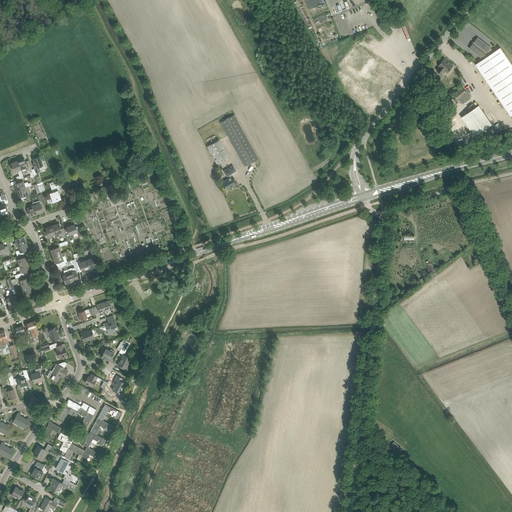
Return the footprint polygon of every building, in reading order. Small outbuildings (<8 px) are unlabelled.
[(484,59),(476,64),(511,116),(511,114),(511,64),(500,47),(493,53),(490,48),(491,47),(478,37),(474,42),(475,42),(474,44),(473,44),(469,48),(482,58),(483,57),(484,59)] [(353,80),(344,92),(373,113),(383,100),(386,103),(395,91),(391,88),(400,76),(361,47),(345,69),(359,79),(357,82),(353,80)] [(439,66),(436,70),(442,75),(445,71),(447,73),(451,69),(454,65),(451,64),(444,58),(440,63),(438,65),(439,66)] [(462,87),(460,89),(454,94),(459,99),(463,104),(470,98),(467,93),(462,87)] [(479,105),(461,117),(466,124),(483,112),(479,105)] [(234,115),(221,122),(245,166),(258,159),(234,115)] [(219,140),(207,146),(217,164),(229,158),(219,140)] [(34,168),(32,169),(34,174),(33,174),(35,177),(37,184),(40,183),(41,182),(39,176),(38,176),(36,173),(40,171),(40,172),(45,170),(43,165),(42,161),(41,161),(41,159),(40,157),(33,159),(35,164),(33,165),(34,168)] [(25,162),(24,158),(18,161),(21,169),(26,167),(27,171),(29,170),(31,175),(33,174),(34,174),(32,169),(29,160),(25,162)] [(24,177),(21,169),(18,161),(11,163),(14,172),(17,170),(19,176),(16,177),(17,180),(22,178),(24,177)] [(228,178),(222,182),(226,190),(236,184),(232,177),(230,174),(236,171),(233,166),(228,168),(227,167),(224,169),(225,170),(224,171),(227,176),(228,178)] [(13,185),(13,182),(17,181),(16,177),(8,179),(10,186),(13,185)] [(18,183),(15,184),(17,191),(29,187),(28,186),(32,185),(31,182),(28,183),(28,182),(24,183),(22,178),(17,180),(18,183)] [(40,183),(37,184),(39,189),(39,190),(40,192),(45,190),(42,182),(41,182),(40,183)] [(46,200),(48,203),(47,204),(63,198),(62,199),(59,193),(58,190),(57,191),(55,184),(54,184),(53,182),(49,183),(52,191),(49,191),(52,198),(46,200)] [(31,193),(29,187),(17,191),(19,197),(25,195),(26,198),(31,196),(30,193),(31,193)] [(39,201),(33,203),(33,204),(34,205),(37,214),(43,212),(40,203),(41,203),(40,202),(40,200),(39,201)] [(37,214),(33,204),(30,205),(31,206),(27,208),(30,216),(37,214)] [(6,205),(1,207),(0,207),(0,210),(2,216),(9,214),(6,205)] [(55,234),(56,237),(66,234),(65,230),(64,228),(61,229),(59,223),(52,226),(55,234)] [(65,230),(66,234),(68,240),(74,237),(72,233),(77,231),(75,224),(67,227),(67,229),(65,230)] [(49,236),(55,234),(52,226),(46,228),(47,231),(44,232),(49,245),(51,244),(49,236)] [(13,243),(14,247),(17,245),(26,242),(24,236),(15,239),(16,242),(13,243)] [(19,250),(15,251),(17,256),(25,253),(24,251),(29,249),(26,242),(17,245),(19,250)] [(8,249),(7,246),(5,247),(3,243),(0,243),(0,253),(3,252),(4,255),(10,253),(8,249)] [(59,247),(50,250),(53,256),(61,253),(59,247)] [(61,253),(53,256),(55,263),(56,263),(57,266),(65,263),(67,262),(66,259),(63,260),(62,257),(65,256),(64,252),(61,253)] [(16,260),(18,259),(20,266),(28,263),(25,253),(17,256),(15,257),(16,260)] [(95,266),(92,258),(86,260),(89,269),(95,266)] [(82,270),(82,271),(89,269),(86,260),(80,262),(80,261),(76,262),(77,267),(79,271),(82,270)] [(20,273),(15,275),(16,278),(22,276),(27,274),(26,271),(31,269),(28,263),(20,266),(17,267),(18,270),(19,270),(21,269),(22,272),(20,273)] [(68,269),(72,281),(79,279),(77,274),(76,270),(75,270),(75,268),(74,267),(72,268),(68,269)] [(63,275),(66,284),(72,281),(68,269),(64,271),(65,274),(63,275)] [(28,277),(20,280),(22,287),(31,284),(28,277)] [(25,294),(33,290),(31,284),(22,287),(25,294)] [(6,296),(7,299),(9,304),(16,301),(14,296),(13,296),(12,293),(9,294),(10,295),(6,296)] [(100,313),(112,308),(109,300),(97,305),(100,313)] [(95,314),(92,307),(79,312),(80,315),(78,316),(80,320),(87,317),(86,314),(90,312),(91,315),(95,314)] [(103,327),(100,327),(100,329),(107,329),(109,335),(115,332),(113,328),(117,327),(114,318),(113,315),(111,316),(107,317),(108,322),(104,323),(104,324),(103,327)] [(26,330),(30,342),(34,341),(33,336),(39,334),(38,330),(34,321),(26,324),(28,329),(26,330)] [(23,325),(15,328),(17,332),(19,339),(20,340),(24,339),(24,337),(22,334),(21,331),(24,330),(24,329),(23,325)] [(46,334),(49,333),(52,341),(60,338),(57,331),(59,330),(57,326),(55,326),(56,327),(50,329),(49,327),(45,329),(46,334)] [(89,338),(94,336),(91,330),(81,333),(81,335),(81,336),(82,336),(84,341),(86,340),(89,339),(89,338)] [(0,354),(3,354),(3,348),(4,348),(5,348),(6,347),(6,345),(6,344),(6,343),(8,342),(5,332),(0,333),(0,354)] [(121,341),(116,349),(120,351),(124,343),(126,340),(123,339),(122,341),(121,341)] [(120,351),(123,353),(127,346),(128,346),(130,342),(126,340),(124,343),(120,351)] [(65,347),(64,343),(56,346),(58,350),(56,350),(59,358),(63,356),(64,356),(67,355),(64,347),(65,347)] [(13,358),(18,356),(14,345),(9,346),(13,358)] [(114,351),(110,349),(109,350),(106,348),(102,356),(110,361),(114,353),(113,352),(114,351)] [(131,358),(123,354),(118,365),(127,370),(125,369),(131,358)] [(36,373),(31,374),(33,381),(33,382),(34,383),(42,380),(41,375),(39,370),(42,369),(41,367),(40,364),(39,364),(37,365),(34,366),(35,368),(35,369),(36,371),(36,373)] [(68,370),(57,364),(50,377),(57,381),(62,372),(65,374),(68,370)] [(24,386),(24,385),(27,384),(25,376),(28,375),(27,370),(22,370),(24,374),(21,375),(22,378),(18,379),(19,383),(18,383),(19,385),(19,384),(20,387),(24,386)] [(7,373),(11,386),(15,384),(12,372),(7,373)] [(87,384),(88,384),(92,386),(96,380),(99,382),(101,378),(92,374),(89,379),(87,378),(85,382),(87,384)] [(121,381),(123,379),(117,376),(113,382),(116,384),(112,390),(120,394),(125,384),(121,381)] [(7,388),(3,389),(5,397),(6,396),(8,400),(9,399),(10,399),(16,397),(14,389),(8,391),(7,388)] [(80,408),(83,409),(86,404),(84,402),(81,406),(69,399),(58,418),(63,421),(68,413),(76,417),(78,413),(80,408)] [(78,413),(85,417),(80,426),(86,429),(96,409),(86,404),(83,409),(80,408),(78,413)] [(98,417),(103,420),(108,412),(115,416),(114,417),(117,418),(120,412),(105,404),(98,417)] [(18,412),(13,422),(19,425),(24,417),(20,415),(21,414),(18,412)] [(28,418),(27,419),(24,417),(19,425),(26,429),(31,419),(28,418)] [(95,434),(96,433),(97,434),(100,428),(99,427),(100,425),(105,428),(104,429),(109,432),(113,425),(103,420),(98,417),(90,431),(95,434)] [(48,438),(53,429),(60,433),(61,432),(63,428),(50,421),(43,435),(48,438)] [(8,423),(7,425),(4,423),(0,429),(0,431),(6,434),(11,425),(8,423)] [(88,447),(93,438),(100,442),(99,444),(102,446),(106,439),(97,434),(96,433),(95,434),(90,431),(83,444),(87,447),(88,447)] [(62,451),(66,453),(71,443),(72,443),(74,439),(61,432),(60,433),(58,437),(65,441),(61,450),(62,451)] [(403,451),(394,441),(388,447),(398,456),(403,451)] [(82,455),(85,450),(72,443),(71,443),(66,453),(64,455),(64,456),(65,457),(69,459),(73,451),(79,454),(77,458),(79,460),(82,455)] [(37,455),(40,457),(42,453),(46,455),(48,451),(38,446),(34,453),(36,455),(37,456),(37,455)] [(11,448),(7,447),(3,455),(9,458),(15,449),(11,447),(11,448)] [(89,454),(96,458),(96,459),(99,461),(102,454),(88,447),(87,447),(85,450),(82,455),(79,460),(85,463),(89,454)] [(64,479),(69,481),(70,481),(72,477),(69,475),(71,471),(69,469),(71,466),(68,465),(69,462),(64,459),(65,457),(59,453),(56,459),(60,461),(56,468),(66,474),(66,475),(65,475),(63,478),(64,479)] [(43,472),(42,471),(45,465),(37,461),(34,467),(35,468),(31,474),(39,479),(43,472)] [(54,483),(51,489),(55,492),(57,493),(58,494),(63,486),(69,489),(70,488),(74,490),(77,485),(69,481),(67,484),(64,482),(64,484),(62,483),(59,481),(54,479),(52,482),(54,483)] [(15,495),(15,496),(20,498),(24,491),(16,486),(12,493),(15,495)] [(25,500),(24,500),(22,504),(27,506),(28,504),(31,506),(32,504),(36,497),(29,494),(25,500)] [(57,503),(53,501),(46,497),(41,508),(47,511),(50,506),(54,508),(57,503)] [(18,499),(13,508),(17,509),(21,501),(18,499)]
